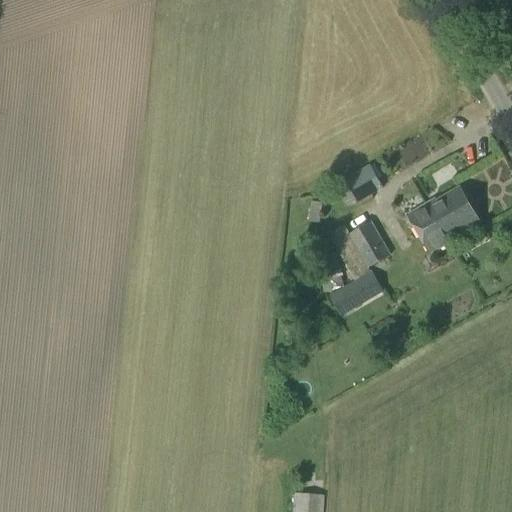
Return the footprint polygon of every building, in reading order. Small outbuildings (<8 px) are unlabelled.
[(358,204),(384,189),(371,165),(344,181),(345,182),(336,187),(347,205),(356,200),(358,204)] [(426,205),(449,245),(459,239),(457,237),(482,223),(461,187),(437,201),(436,199),(426,205)] [(311,202),(309,222),(320,224),(323,203),(311,202)] [(392,256),(371,221),(350,234),(345,225),(328,235),(355,281),(370,271),(369,269),(392,256)] [(324,293),(333,291),(326,255),(323,242),(314,244),(324,293)] [(351,310),(384,291),(373,272),(340,291),(351,310)] [(322,511),(323,496),(293,494),(291,511),(322,511)]
